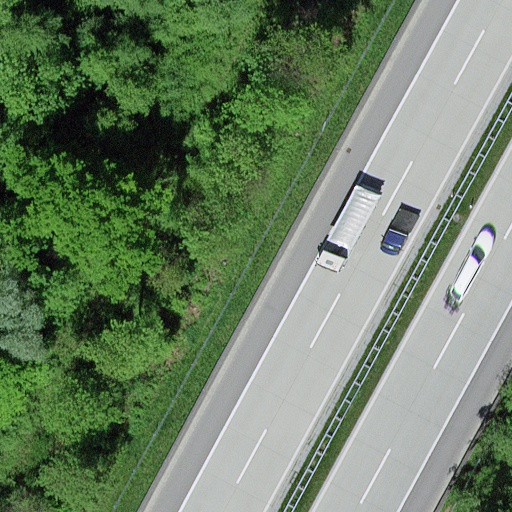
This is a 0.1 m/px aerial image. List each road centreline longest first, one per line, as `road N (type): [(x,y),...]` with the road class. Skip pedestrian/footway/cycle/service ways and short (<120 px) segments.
road 1 (motorway): [(504,0),(228,511)]
road 2 (motorway): [(361,511),(511,233)]
